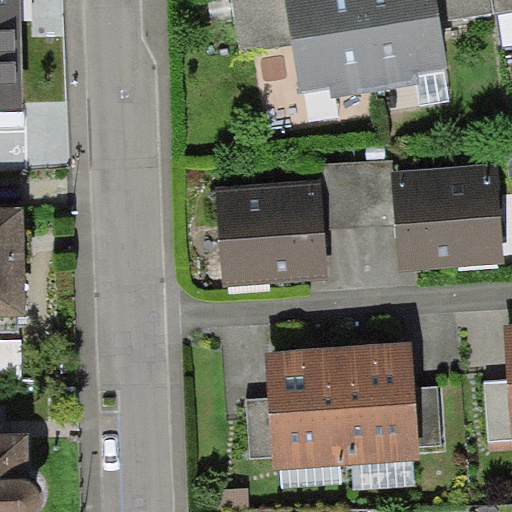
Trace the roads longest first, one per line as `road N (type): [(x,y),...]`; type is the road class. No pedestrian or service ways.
road 1 (residential): [(134,318),(511,294)]
road 2 (residential): [(124,0),(134,318)]
road 3 (residential): [(134,318),(139,511)]
